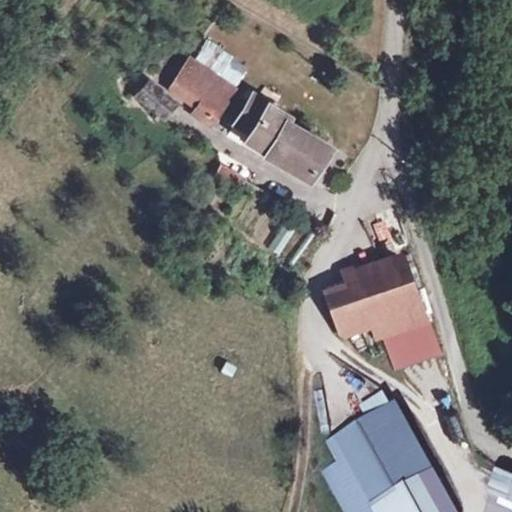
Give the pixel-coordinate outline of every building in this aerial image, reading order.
[(234,88),(190,55),(166,86),(196,108),(203,97),(220,107),(234,88)] [(144,79),(131,95),(158,117),(172,101),(144,79)] [(246,129),(243,132),(266,148),(264,151),(309,180),(329,149),(284,120),(287,115),(251,92),(233,120),(246,129)] [(203,97),(196,108),(195,110),(210,121),(220,107),(203,97)] [(219,165),(212,181),(240,193),(247,177),(219,165)] [(375,244),(403,233),(395,211),(366,222),(375,244)] [(285,255),(290,232),(276,228),(271,252),(285,255)] [(406,255),(354,276),(362,300),(343,307),(350,325),(383,312),(422,296),(406,255)] [(422,296),(383,312),(402,356),(440,341),(422,296)] [(343,450),(317,461),(339,511),(443,511),(396,405),(335,431),(343,450)] [(503,511),(507,503),(478,492),(469,511),(503,511)]
